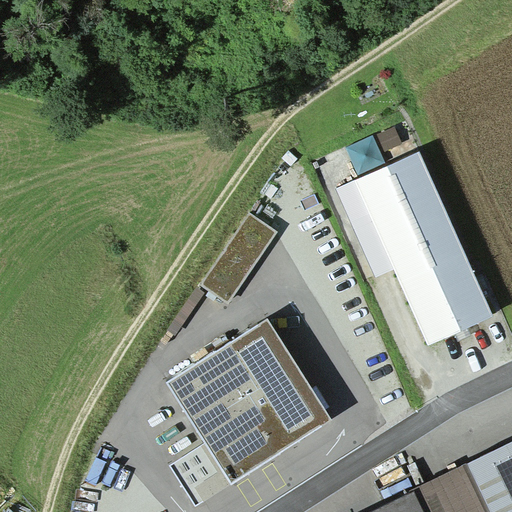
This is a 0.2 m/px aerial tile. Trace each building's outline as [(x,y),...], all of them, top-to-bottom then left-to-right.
[(493,316),(420,151),(354,180),(394,269),(427,345),(493,316)] [(394,269),(354,180),(336,188),(375,278),(394,269)] [(278,232),(249,212),(199,285),(228,304),(278,232)] [(329,419),(267,321),(171,382),(209,443),(173,466),(197,502),(329,419)] [(511,511),(511,442),(364,511),(511,511)]
